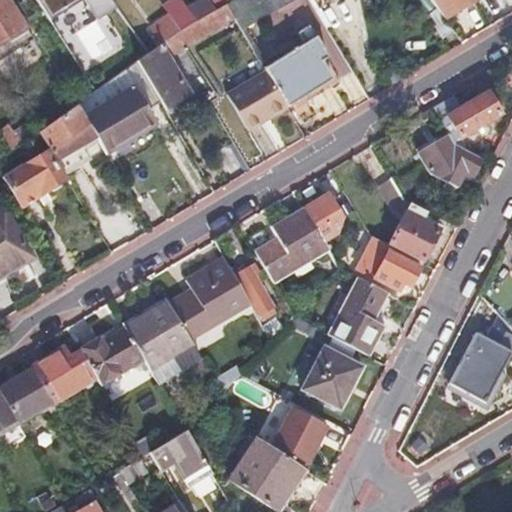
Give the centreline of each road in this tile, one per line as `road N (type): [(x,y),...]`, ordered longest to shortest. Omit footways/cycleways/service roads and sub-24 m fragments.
road 1 (residential): [(0,344),(511,34)]
road 2 (residential): [(373,439),(511,180)]
